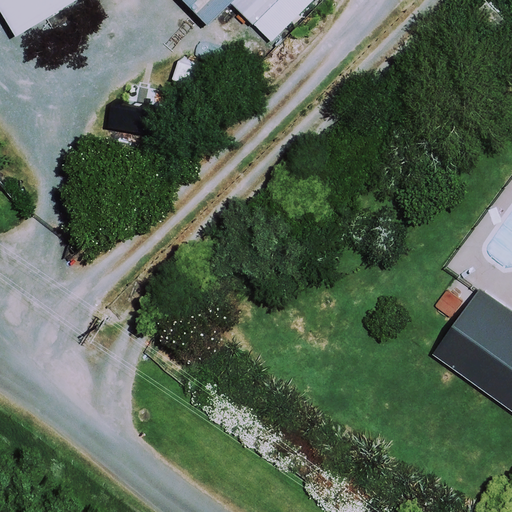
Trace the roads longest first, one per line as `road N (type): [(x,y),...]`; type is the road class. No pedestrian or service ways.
road 1 (unknown): [(61,435),(178,240),(254,143),(340,57),(419,0)]
road 2 (residential): [(0,385),(162,511)]
